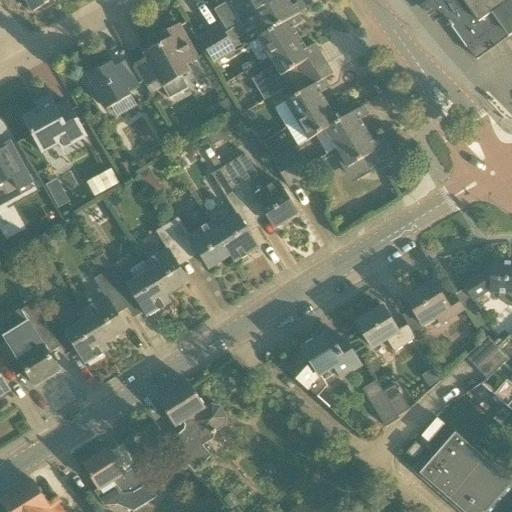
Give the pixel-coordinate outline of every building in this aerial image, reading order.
[(24,0),(30,11),(34,12),(40,9),(43,7),(45,6),(50,4),(49,2),(52,0),(24,0)] [(247,0),(256,14),(279,0),(247,0)] [(292,8),(287,0),(279,0),(256,14),(267,33),(297,15),(306,9),(304,6),(301,8),(299,4),(292,8)] [(511,0),(432,0),(434,2),(426,8),(434,19),(442,13),(449,22),(448,23),(452,28),(452,27),(476,60),(503,40),(494,29),(499,25),(508,38),(511,35),(511,0)] [(227,2),(215,8),(225,29),(237,23),(227,2)] [(293,29),(300,25),(297,21),(300,19),(297,15),(267,33),(257,38),(269,57),(299,39),(293,29)] [(208,31),(224,58),(235,51),(219,24),(208,31)] [(147,59),(135,65),(147,87),(160,81),(163,88),(167,95),(168,97),(172,99),(173,98),(186,91),(187,87),(187,86),(182,76),(193,71),(190,66),(199,61),(189,44),(184,34),(180,26),(163,35),(155,39),(159,47),(145,55),(147,59)] [(213,64),(224,58),(208,31),(197,37),(213,64)] [(313,46),(306,50),(299,39),(269,57),(275,68),(270,71),(268,79),(276,93),(300,79),(326,63),(318,49),(316,51),(313,46)] [(102,69),(88,77),(93,85),(90,87),(99,103),(102,101),(107,110),(131,96),(128,91),(138,85),(125,62),(115,68),(112,63),(102,69)] [(296,122),(326,104),(320,94),(327,90),(324,85),(327,84),(325,80),(333,75),(326,63),(300,79),(306,90),(284,103),(296,122)] [(40,109),(23,118),(40,147),(41,149),(59,140),(61,145),(64,149),(86,137),(68,103),(60,107),(56,109),(49,97),(45,99),(43,100),(45,103),(46,105),(45,106),(40,109)] [(231,99),(218,105),(225,118),(238,112),(231,99)] [(296,122),(286,128),(298,147),(325,130),(347,117),(345,114),(342,115),(340,111),(333,115),(326,104),(296,122)] [(367,111),(364,107),(347,117),(325,130),(336,149),(349,141),(366,131),(360,121),(367,117),(364,113),(367,111)] [(366,131),(336,149),(348,169),(361,161),(368,172),(394,156),(385,141),(382,143),(379,138),(373,142),(366,131)] [(221,143),(215,134),(207,140),(212,149),(221,143)] [(0,183),(12,177),(11,176),(24,169),(10,143),(0,147),(0,183)] [(211,149),(205,153),(210,161),(216,157),(211,149)] [(293,149),(283,155),(300,183),(310,177),(293,149)] [(261,207),(266,214),(275,229),(298,215),(278,182),(267,189),(245,154),(223,168),(251,213),(261,207)] [(300,183),(283,155),(272,162),(289,189),(300,183)] [(129,162),(118,169),(125,180),(136,173),(129,162)] [(217,172),(212,175),(238,217),(216,230),(231,256),(236,263),(259,249),(249,233),(241,220),(251,213),(223,168),(217,172)] [(112,170),(99,177),(107,191),(120,184),(112,170)] [(143,184),(154,177),(149,170),(138,177),(143,184)] [(209,270),(231,256),(216,230),(212,223),(190,237),(178,218),(167,225),(185,254),(195,248),(209,270)] [(175,261),(185,254),(167,225),(156,232),(168,251),(145,264),(149,271),(165,298),(189,283),(175,261)] [(49,231),(39,239),(45,247),(55,239),(49,231)] [(165,298),(149,271),(134,281),(128,271),(122,275),(117,265),(113,268),(104,254),(97,258),(123,301),(133,295),(148,318),(169,304),(165,298)] [(97,259),(92,262),(97,270),(102,267),(97,259)] [(487,270),(464,285),(465,288),(472,299),(474,302),(491,291),(491,294),(500,294),(499,298),(509,306),(511,308),(511,264),(508,264),(496,263),(492,263),(492,271),(487,270)] [(113,307),(123,301),(106,272),(94,279),(106,298),(84,312),(88,319),(104,345),(127,330),(113,307)] [(455,295),(445,301),(434,283),(407,300),(413,310),(403,317),(408,326),(417,340),(427,333),(424,328),(438,319),(442,325),(465,311),(455,295)] [(57,341),(44,320),(41,317),(34,304),(21,312),(29,324),(6,338),(36,387),(60,372),(45,348),(57,341)] [(357,324),(373,349),(387,341),(394,353),(417,340),(408,326),(398,332),(383,307),(357,324)] [(104,345),(88,319),(67,332),(55,313),(44,320),(57,341),(62,350),(72,343),(86,365),(108,351),(104,345)] [(361,366),(344,340),(336,345),(329,334),(303,350),(285,371),(309,392),(310,391),(317,397),(327,387),(320,376),(335,367),(342,378),(361,366)] [(488,337),(466,358),(476,369),(498,348),(488,337)] [(476,369),(487,380),(509,360),(498,348),(476,369)] [(0,397),(10,391),(0,374),(0,397)] [(438,375),(426,383),(430,388),(442,380),(438,375)] [(189,382),(159,402),(176,428),(183,423),(199,414),(197,423),(203,433),(214,434),(226,427),(228,418),(220,407),(212,405),(206,409),(192,387),(189,382)] [(410,410),(399,393),(395,387),(392,389),(384,394),(399,418),(410,410)] [(399,418),(384,394),(383,392),(369,401),(386,428),(400,420),(399,418)] [(506,410),(496,421),(501,425),(511,415),(506,410)] [(437,419),(421,437),(429,444),(445,425),(437,419)] [(184,431),(169,445),(185,463),(194,473),(211,457),(202,447),(186,426),(184,431)] [(488,511),(511,485),(511,481),(455,432),(418,475),(461,511),(488,511)] [(414,461),(424,450),(416,443),(407,454),(414,461)] [(88,464),(84,466),(89,474),(100,491),(96,493),(105,506),(117,506),(122,495),(136,493),(141,490),(149,485),(142,474),(136,466),(134,468),(125,473),(112,452),(110,450),(106,453),(88,464)] [(34,481),(2,502),(8,511),(69,511),(58,499),(50,506),(34,481)] [(289,511),(319,511),(324,507),(310,492),(289,511)] [(201,502),(208,511),(211,511),(219,506),(210,495),(201,502)]
